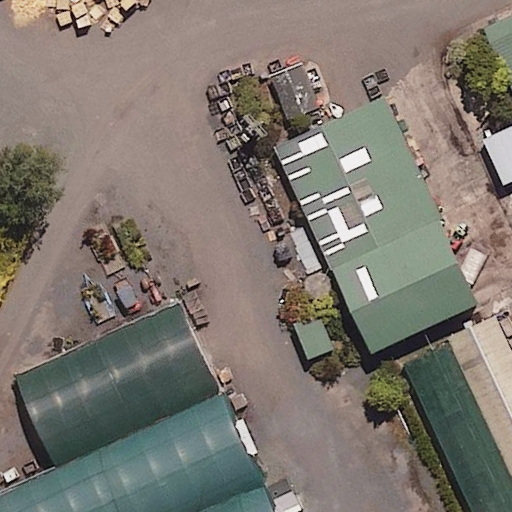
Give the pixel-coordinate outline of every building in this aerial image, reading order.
[(511,7),(487,18),(511,77),(511,7)] [(477,299),(380,93),(271,143),(368,349),(477,299)] [(511,174),(511,121),(486,133),(505,177),(511,174)] [(0,511),(275,511),(176,298),(12,374),(53,463),(0,488),(0,511)] [(511,353),(494,314),(446,336),(511,479),(511,353)]
